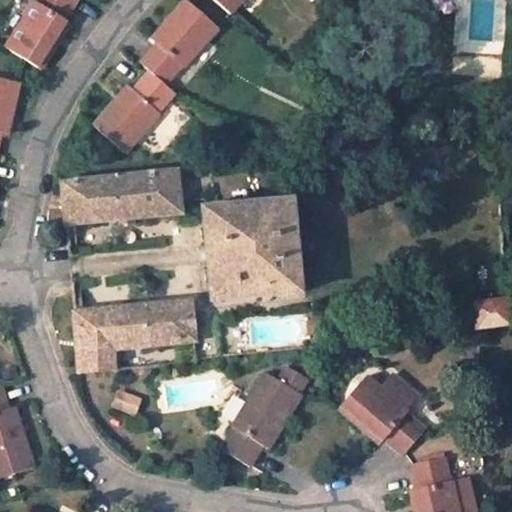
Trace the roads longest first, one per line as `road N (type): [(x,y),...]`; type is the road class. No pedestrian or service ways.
road 1 (residential): [(21,278),(57,402),(83,445),(125,480),(285,511)]
road 2 (residential): [(136,0),(88,52),(32,161),(21,278)]
